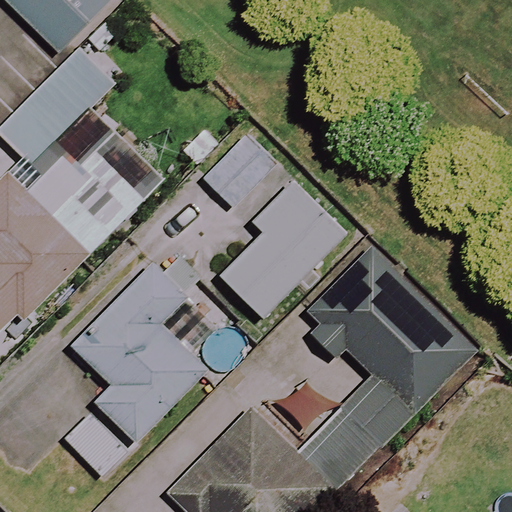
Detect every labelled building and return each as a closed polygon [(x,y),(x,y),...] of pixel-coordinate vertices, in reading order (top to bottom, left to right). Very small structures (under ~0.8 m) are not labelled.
[(115,0),(114,0),(6,0),(63,54),(115,0)] [(0,132),(0,133),(25,159),(0,184),(0,351),(2,354),(12,344),(1,332),(21,313),(27,320),(148,201),(75,127),(123,80),(89,45),(0,132)] [(279,167),(246,136),(205,180),(239,211),(279,167)] [(347,236),(296,186),(258,224),(266,233),(223,277),(265,318),(347,236)] [(476,354),(373,249),(303,318),(346,362),(320,388),(275,432),(255,412),(178,489),(201,511),(323,511),(329,507),(326,503),(476,354)] [(203,283),(169,250),(75,347),(115,385),(97,403),(139,443),(210,371),(163,325),(203,283)]
